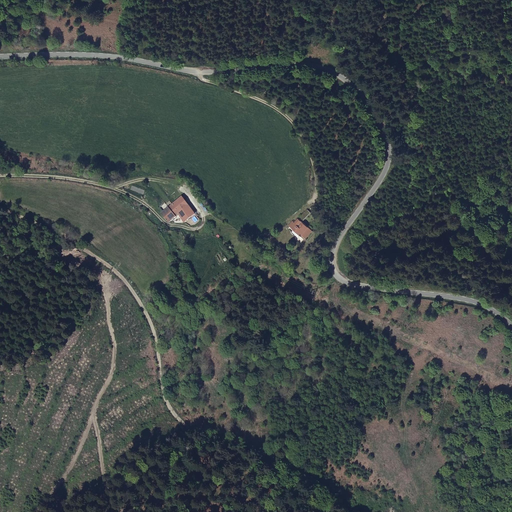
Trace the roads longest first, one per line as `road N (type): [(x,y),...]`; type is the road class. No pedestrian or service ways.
road 1 (unclassified): [(0,56),(81,54),(218,72),(330,68),(374,102),(388,146),(380,178),(333,247),(333,271),(361,286),(464,299),(511,327)]
road 2 (track): [(123,279),(150,320),(163,394),(190,430),(266,452),(350,511)]
road 3 (track): [(35,511),(78,449),(113,350),(99,274),(48,250)]
road 4 (unclassified): [(0,208),(71,241),(123,279)]
